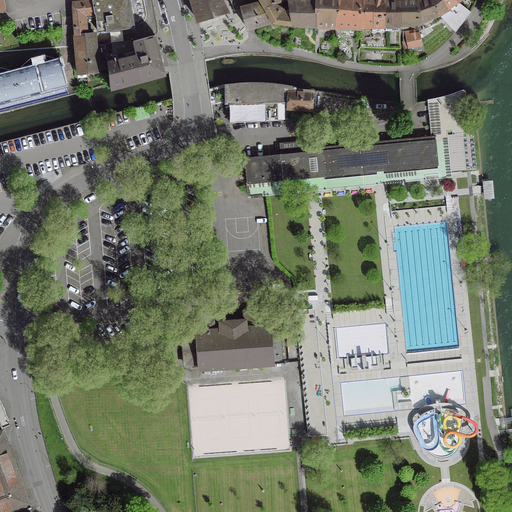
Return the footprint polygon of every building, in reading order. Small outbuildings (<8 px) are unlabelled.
[(73,31),(73,34),(76,73),(97,71),(94,41),(93,33),(85,34),(83,15),(94,13),(91,0),(72,2),(73,15),(72,15),(73,31)] [(94,13),(97,32),(105,31),(105,32),(134,27),(133,26),(131,26),(126,0),(91,0),(94,13)] [(190,0),(198,21),(226,12),(220,0),(190,0)] [(286,0),(264,8),(272,24),(317,29),(315,0),(286,0)] [(338,0),(315,0),(317,29),(335,30),(338,0)] [(360,30),(363,0),(338,0),(335,30),(360,30)] [(373,29),(373,0),(363,0),(360,30),(364,30),(364,29),(373,29)] [(385,29),(386,0),(373,0),(373,29),(385,29)] [(402,27),(399,0),(386,0),(385,29),(402,27)] [(422,24),(416,0),(399,0),(402,27),(422,24)] [(416,0),(422,24),(439,17),(430,0),(416,0)] [(430,0),(439,17),(450,10),(442,0),(430,0)] [(442,0),(450,10),(460,3),(456,0),(442,0)] [(241,9),(247,32),(272,24),(264,8),(259,1),(240,6),(241,9)] [(469,11),(460,3),(450,10),(439,17),(453,31),(469,11)] [(412,30),(401,32),(402,49),(421,44),(417,30),(412,30)] [(377,33),(377,46),(385,46),(384,33),(377,33)] [(135,52),(106,59),(107,70),(109,85),(163,71),(154,35),(132,41),(135,52)] [(98,41),(94,41),(97,71),(107,70),(106,59),(106,55),(105,45),(105,44),(99,45),(98,41)] [(113,44),(105,45),(106,55),(115,53),(113,44)] [(36,65),(0,74),(0,105),(41,95),(40,90),(43,89),(45,94),(66,89),(58,59),(36,65)] [(225,103),(229,103),(230,122),(264,121),(264,120),(277,120),(277,102),(287,101),(288,90),(295,91),(295,87),(282,85),(267,84),(256,83),(244,83),(224,85),(225,103)] [(310,109),(311,92),(295,91),(288,90),(287,101),(287,108),(298,108),(298,111),(305,112),(305,109),(310,109)] [(446,96),(428,101),(430,131),(459,129),(457,104),(465,103),(463,92),(462,91),(461,91),(446,96)] [(437,168),(434,140),(321,151),(324,180),(376,174),(376,170),(382,170),(382,174),(437,168)] [(312,152),(301,153),(304,181),(324,180),(321,151),(312,152)] [(301,153),(244,158),(247,187),(263,185),(304,181),(301,153)] [(184,367),(198,366),(198,372),(275,367),(273,333),(269,334),(268,327),(265,327),(264,313),(243,314),(243,319),(219,320),(219,315),(197,317),(198,332),(195,332),(196,338),(182,339),(184,367)] [(320,434),(308,315),(296,316),(307,433),(308,434),(310,435),(320,434)] [(0,510),(27,501),(1,429),(0,429),(0,510)]
